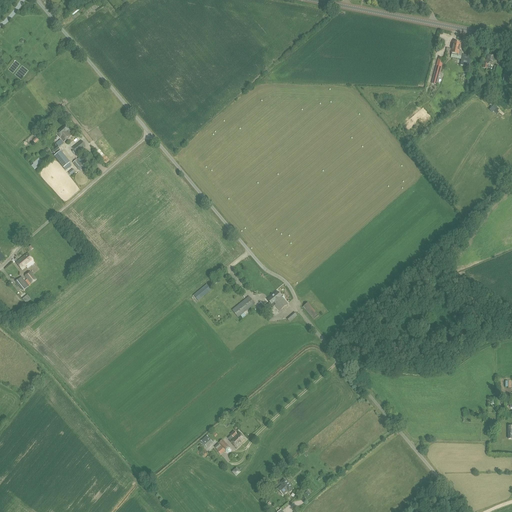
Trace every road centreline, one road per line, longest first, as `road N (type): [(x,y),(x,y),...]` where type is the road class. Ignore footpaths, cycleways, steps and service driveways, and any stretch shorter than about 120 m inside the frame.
road 1 (unclassified): [(465,511),(307,321),(292,290),(264,268),(150,132)]
road 2 (unclassified): [(0,268),(150,132)]
road 3 (primary): [(511,39),(313,0)]
road 4 (unclassified): [(150,132),(36,0)]
road 5 (track): [(248,445),(339,359)]
